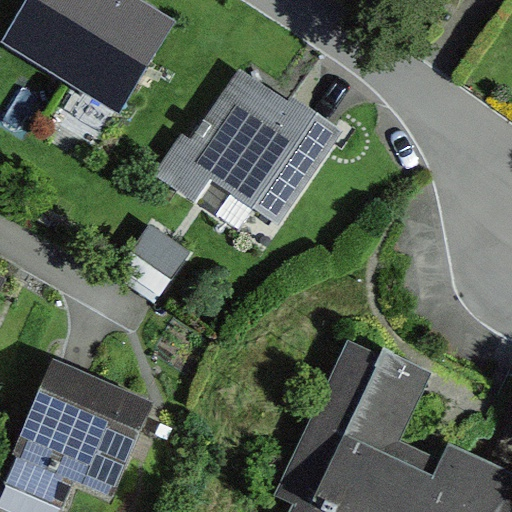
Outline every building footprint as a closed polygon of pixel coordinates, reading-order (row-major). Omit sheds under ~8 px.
[(165,23),(125,0),(56,0),(28,48),(119,101),(165,23)] [(343,135),(242,71),(156,176),(268,251),(343,135)] [(128,269),(168,293),(197,246),(157,221),(128,269)] [(511,511),(511,470),(452,442),(444,459),(432,454),(404,440),(436,373),(352,333),(266,511),(511,511)] [(154,406),(64,364),(23,451),(113,493),(154,406)]
